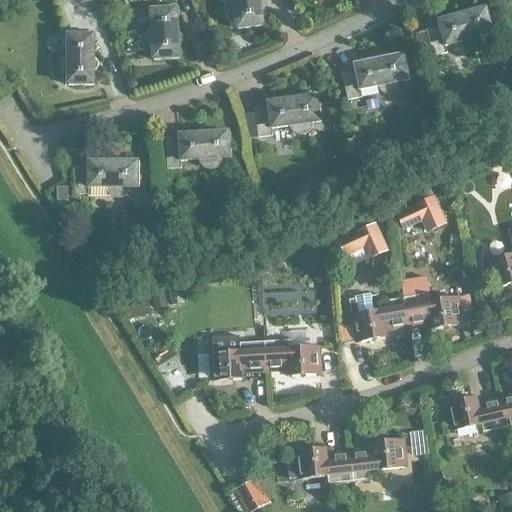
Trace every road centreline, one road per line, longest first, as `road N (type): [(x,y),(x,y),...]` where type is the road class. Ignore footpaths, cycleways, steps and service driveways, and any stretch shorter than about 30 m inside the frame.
road 1 (residential): [(33,146),(320,44),(393,0)]
road 2 (residential): [(217,446),(511,347)]
